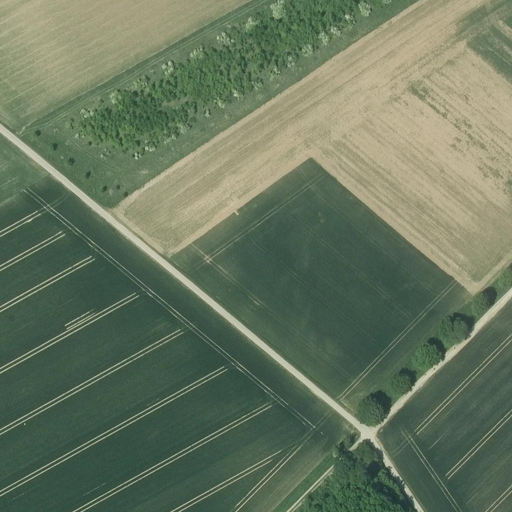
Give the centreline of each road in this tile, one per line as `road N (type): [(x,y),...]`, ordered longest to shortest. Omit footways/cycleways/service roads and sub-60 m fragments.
road 1 (track): [(0,128),(369,435)]
road 2 (track): [(511,261),(354,422)]
road 3 (track): [(369,435),(511,293)]
